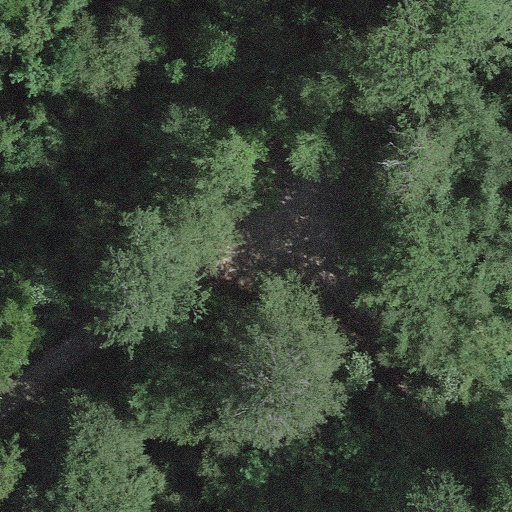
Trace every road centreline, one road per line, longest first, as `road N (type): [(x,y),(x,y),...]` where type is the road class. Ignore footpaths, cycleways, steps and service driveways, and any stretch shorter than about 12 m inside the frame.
road 1 (track): [(0,400),(288,210),(511,29)]
road 2 (track): [(288,210),(511,509)]
